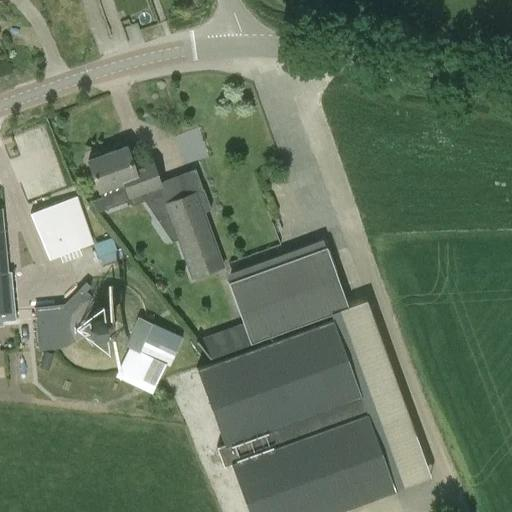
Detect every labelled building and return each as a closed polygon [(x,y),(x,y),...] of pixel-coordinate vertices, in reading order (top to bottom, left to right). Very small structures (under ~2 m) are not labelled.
[(210,210),(195,169),(159,183),(152,163),(134,170),(125,147),(88,161),(102,200),(127,191),(135,194),(139,193),(158,221),(170,217),(193,278),(222,267),(202,213),(210,210)] [(51,261),(93,243),(77,197),(30,214),(51,261)] [(209,359),(330,314),(348,308),(325,247),(227,283),(243,326),(196,343),(209,359)] [(7,272),(0,272),(0,321),(2,321),(15,320),(10,272),(7,272)] [(156,387),(167,364),(140,352),(152,324),(138,318),(132,331),(130,330),(131,324),(130,317),(128,311),(125,306),(119,302),(112,299),(103,298),(97,298),(93,299),(81,288),(65,305),(33,308),(37,350),(67,348),(74,343),(80,349),(86,353),(92,355),(99,357),(105,357),(111,355),(116,353),(121,349),(123,346),(129,348),(119,369),(156,387)] [(224,466),(231,464),(248,511),(334,511),(394,490),(366,413),(360,396),(332,319),(196,368),(224,445),(217,447),(224,466)]
